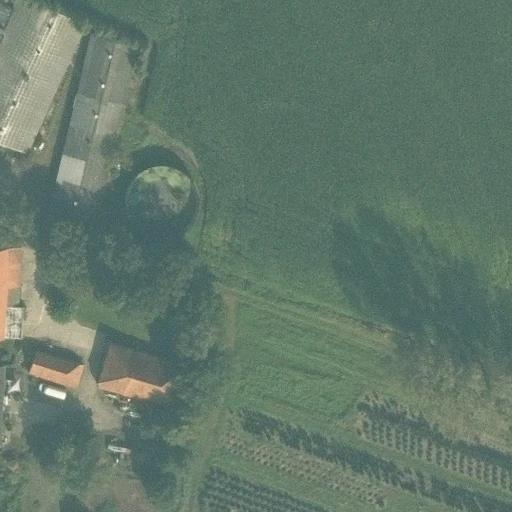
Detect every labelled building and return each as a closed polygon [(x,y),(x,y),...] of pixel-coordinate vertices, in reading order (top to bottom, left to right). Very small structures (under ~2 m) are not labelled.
[(0,0),(0,136),(27,150),(86,19),(43,0),(12,0),(10,6),(0,0)] [(137,42),(91,32),(77,90),(124,101),(137,42)] [(124,101),(77,90),(49,208),(60,211),(56,224),(79,230),(83,215),(96,219),(124,101)] [(0,334),(21,335),(22,304),(18,303),(20,244),(0,243),(0,334)] [(98,379),(96,386),(173,409),(175,404),(176,404),(188,364),(109,339),(96,379),(98,379)] [(35,347),(27,372),(76,387),(83,363),(79,362),(79,361),(35,347)]
